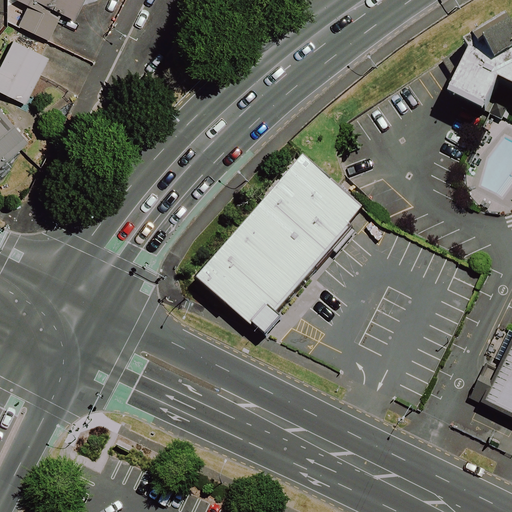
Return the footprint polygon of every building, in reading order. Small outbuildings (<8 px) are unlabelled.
[(9,0),(9,1),(24,8),(15,28),(45,43),(54,23),(57,17),(70,23),(81,0),(9,0)] [(511,27),(509,27),(474,46),(449,91),(489,113),(507,80),(511,82),(511,27)] [(0,91),(39,110),(61,64),(18,44),(0,82),(0,91)] [(0,188),(1,189),(44,157),(4,104),(0,106),(0,188)] [(370,226),(307,173),(204,294),(267,347),(370,226)] [(511,332),(472,414),(511,433),(511,332)]
